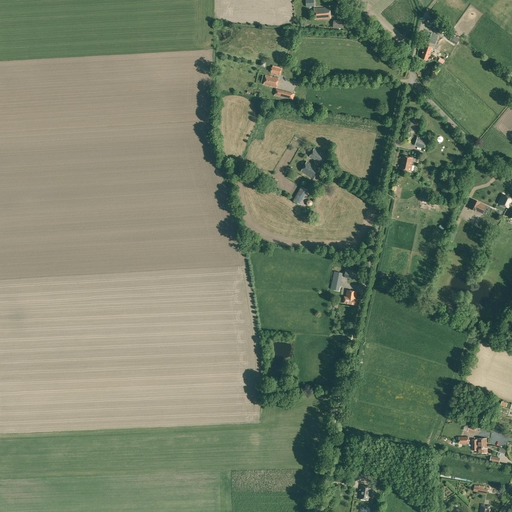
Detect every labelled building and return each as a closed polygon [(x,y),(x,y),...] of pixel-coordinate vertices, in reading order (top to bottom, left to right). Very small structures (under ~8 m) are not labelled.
[(314,19),(330,18),(330,8),(314,9),(314,19)] [(440,34),(445,26),(432,18),(427,26),(440,34)] [(343,29),(344,21),(333,20),(332,28),(343,29)] [(435,44),(437,38),(438,36),(431,33),(430,36),(428,42),(435,44)] [(456,45),(460,39),(453,35),(449,40),(456,45)] [(429,57),(431,51),(432,47),(424,45),(421,54),(422,54),(420,58),(427,60),(428,56),(429,57)] [(276,88),(279,78),(265,75),(263,84),(276,88)] [(293,93),(279,90),(277,96),(293,100),(294,94),(293,94),(293,93)] [(424,148),(426,140),(417,137),(415,145),(424,148)] [(322,165),(326,157),(314,150),(309,158),(322,165)] [(411,171),(412,165),(411,165),(412,158),(402,155),(399,169),(411,171)] [(314,179),(319,169),(306,161),(301,171),(314,179)] [(304,186),(295,199),(299,202),(308,189),(304,186)] [(511,202),(510,202),(511,199),(504,195),(500,204),(507,208),(508,206),(511,208),(508,216),(511,218),(511,202)] [(473,200),(469,208),(476,211),(476,210),(482,213),(485,207),(479,204),(480,203),(473,200)] [(356,280),(358,272),(346,269),(344,277),(356,280)] [(339,291),(342,273),(334,271),(330,289),(339,291)] [(355,300),(357,292),(347,289),(345,297),(344,296),(343,303),(356,305),(357,300),(355,300)] [(372,479),(373,471),(358,469),(357,477),(372,479)] [(368,500),(370,489),(370,487),(361,485),(361,487),(359,498),(368,500)]
